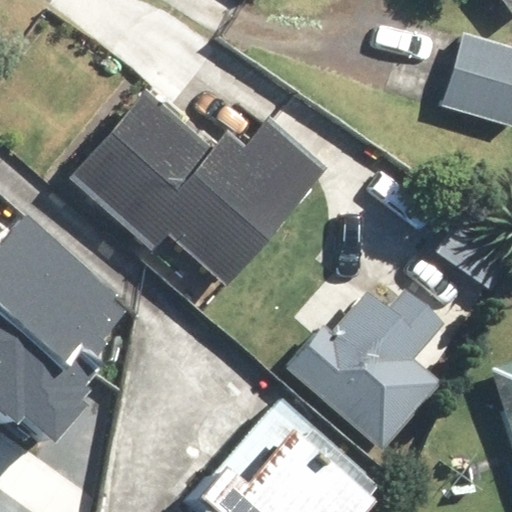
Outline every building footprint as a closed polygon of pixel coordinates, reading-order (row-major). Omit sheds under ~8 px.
[(511,51),(455,38),(437,116),(506,132),(511,106),(511,51)] [(185,42),(66,181),(201,296),(321,157),(185,42)] [(0,218),(0,301),(58,348),(109,286),(10,207),(0,218)] [(374,268),(283,369),(378,455),(469,354),(374,268)] [(0,301),(0,410),(5,414),(8,409),(54,444),(101,383),(58,348),(0,301)] [(511,369),(490,377),(511,445),(511,369)] [(204,511),(344,511),(376,476),(276,390),(185,495),(204,511)]
